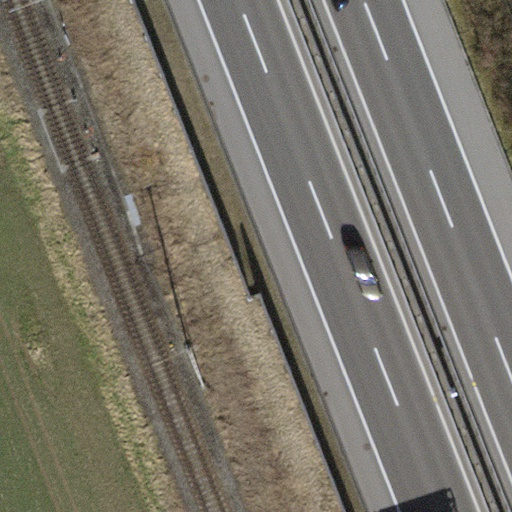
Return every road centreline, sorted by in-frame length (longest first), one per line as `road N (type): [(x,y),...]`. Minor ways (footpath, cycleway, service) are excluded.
road 1 (motorway): [(237,0),(438,511)]
road 2 (motorway): [(511,374),(365,0)]
